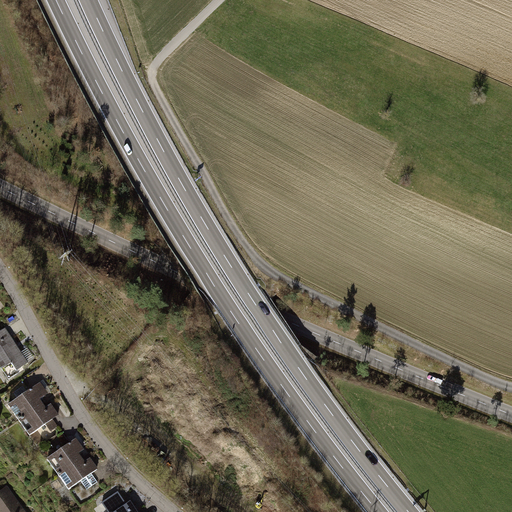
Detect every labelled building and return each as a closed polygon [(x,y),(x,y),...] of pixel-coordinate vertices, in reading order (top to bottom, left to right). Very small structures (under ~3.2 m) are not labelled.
[(10,329),(0,334),(0,364),(3,370),(13,364),(18,372),(31,364),(10,329)] [(43,382),(11,405),(33,437),(61,417),(53,405),(49,408),(46,404),(44,401),(42,399),(51,393),(43,382)] [(86,450),(78,439),(50,458),(73,490),(100,470),(92,458),(88,462),(86,459),(84,456),(81,453),(86,450)] [(29,511),(11,486),(0,493),(0,511),(29,511)] [(114,511),(141,511),(127,489),(107,501),(114,511)]
